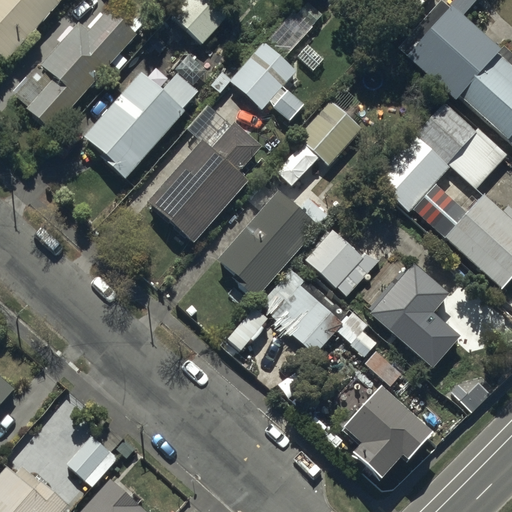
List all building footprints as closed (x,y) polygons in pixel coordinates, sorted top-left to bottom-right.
[(0,0),(0,60),(3,63),(58,0),(0,0)] [(227,13),(211,0),(182,0),(167,17),(199,45),(227,13)] [(511,146),(511,67),(438,0),(395,48),(452,100),(457,96),(511,146)] [(399,0),(396,3),(414,18),(429,0),(399,0)] [(78,31),(12,104),(51,138),(135,45),(105,18),(87,39),(78,31)] [(292,72),(261,44),(228,81),(259,108),(292,72)] [(160,97),(142,81),(84,146),(125,183),(199,101),(175,80),(160,97)] [(287,97),(272,114),(288,129),(303,112),(287,97)] [(412,134),(444,163),(474,131),(442,101),(412,134)] [(359,130),(328,102),(295,139),(326,166),(359,130)] [(448,167),(473,189),(504,155),(476,129),(474,131),(444,163),(448,167)] [(147,211),(191,251),(246,189),(238,181),(261,155),(233,130),(208,157),(201,151),(147,211)] [(412,134),(410,133),(368,179),(406,213),(448,167),(444,163),(412,134)] [(434,183),(409,210),(499,292),(511,277),(511,210),(505,204),(499,210),(482,194),(465,212),(434,183)] [(297,217),(277,199),(214,269),(255,305),(327,224),(307,206),(297,217)] [(359,256),(330,230),(304,260),(333,286),(359,256)] [(446,295),(410,265),(368,315),(433,368),(459,336),(431,312),(446,295)] [(257,310),(313,361),(347,324),(291,273),(257,310)] [(348,346),(362,357),(373,344),(360,332),(348,346)] [(408,392),(443,423),(453,411),(418,380),(408,392)] [(0,381),(0,409),(14,394),(0,381)] [(376,389),(336,433),(353,448),(344,458),(374,484),(395,461),(400,466),(428,435),(376,389)] [(91,443),(66,470),(91,492),(116,465),(91,443)] [(0,511),(68,511),(11,460),(0,472),(0,511)] [(138,511),(108,485),(83,511),(138,511)]
